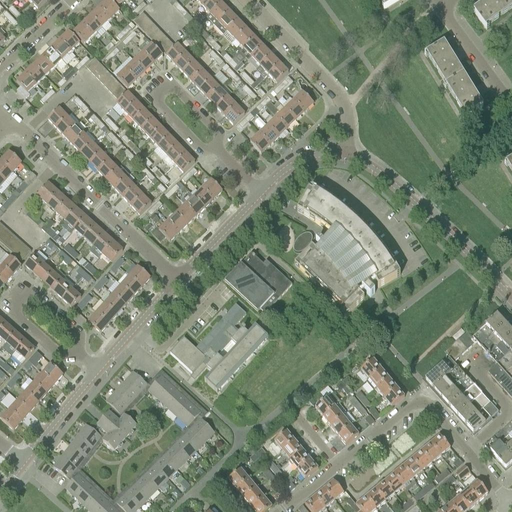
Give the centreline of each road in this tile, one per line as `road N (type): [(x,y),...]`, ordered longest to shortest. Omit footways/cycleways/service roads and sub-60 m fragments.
road 1 (residential): [(176,280),(8,123)]
road 2 (tertiary): [(344,155),(387,181),(511,300)]
road 3 (residential): [(344,155),(340,100),(243,0)]
road 4 (residential): [(224,154),(221,138),(172,85),(155,94),(156,102),(205,152)]
road 5 (residential): [(76,353),(74,335),(33,296),(18,300),(15,317),(58,355)]
road 6 (residential): [(509,505),(420,403)]
road 7 (residential): [(511,109),(440,6)]
road 8 (tertiary): [(176,280),(259,192)]
road 9 (tertiary): [(21,463),(97,370)]
